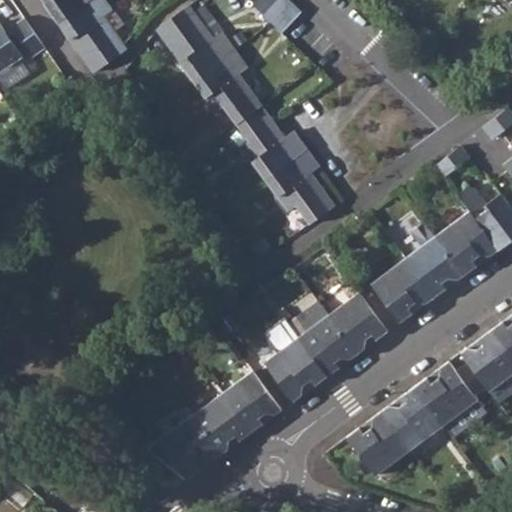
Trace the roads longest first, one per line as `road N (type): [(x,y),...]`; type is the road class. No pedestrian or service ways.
road 1 (residential): [(511,276),(290,439),(273,471)]
road 2 (residential): [(316,0),(457,134)]
